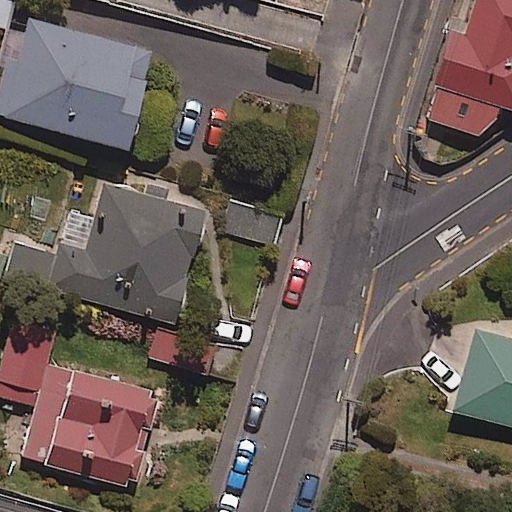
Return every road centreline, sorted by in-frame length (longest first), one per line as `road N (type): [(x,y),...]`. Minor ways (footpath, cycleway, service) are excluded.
road 1 (residential): [(409,0),(324,296)]
road 2 (residential): [(324,296),(257,511)]
road 3 (residential): [(511,176),(324,296)]
